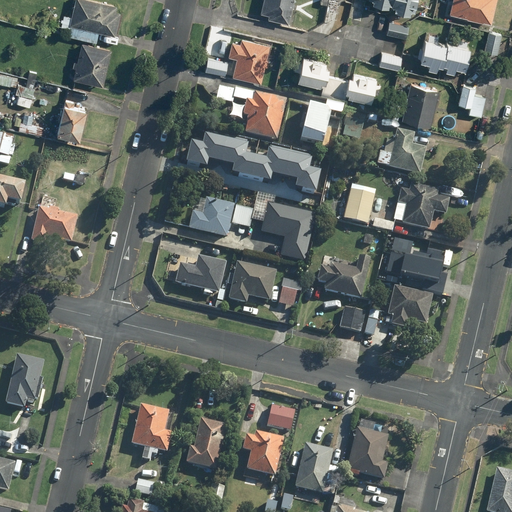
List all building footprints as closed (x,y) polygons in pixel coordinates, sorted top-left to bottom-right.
[(118,12),(114,11),(115,5),(92,0),(74,0),(69,25),(113,35),(118,12)] [(286,23),(291,0),(260,0),(258,11),(266,13),(265,18),(286,23)] [(370,0),(369,3),(386,7),(386,4),(393,5),(391,11),(407,15),(408,9),(413,10),(415,0),(370,0)] [(492,0),(450,0),(447,14),(487,24),(492,0)] [(385,34),(405,38),(407,24),(387,21),(385,34)] [(497,55),(501,34),(486,31),(482,52),(497,55)] [(451,72),(452,67),(461,69),(465,48),(464,48),(466,40),(457,38),(455,46),(435,42),(436,36),(428,34),(426,41),(421,39),(417,61),(426,63),(425,69),(433,70),(434,65),(439,66),(439,64),(444,64),(442,71),(451,72)] [(227,56),(235,57),(231,76),(259,82),(268,43),(239,37),(238,43),(230,41),(227,56)] [(80,42),(76,62),(72,61),(71,67),(74,68),(71,79),(101,86),(110,49),(80,42)] [(401,57),(381,52),(377,66),(398,71),(401,57)] [(325,63),(301,57),(295,81),(319,87),(325,63)] [(228,61),(206,58),(204,72),(226,75),(228,61)] [(18,76),(0,73),(0,84),(16,87),(17,84),(18,76)] [(349,77),(346,76),(342,93),(345,94),(344,97),(368,103),(373,78),(350,73),(349,77)] [(437,90),(408,83),(400,118),(429,125),(437,90)] [(484,97),(472,94),(474,87),(461,85),(457,104),(469,106),(467,114),(479,116),(484,97)] [(240,117),(246,118),(242,135),(274,142),(284,102),(252,94),(250,104),(244,102),(240,117)] [(86,112),(75,110),(76,105),(66,102),(65,107),(62,107),(56,136),(79,141),(86,112)] [(343,105),(324,102),(322,112),(328,113),(341,116),(343,105)] [(328,113),(322,112),(305,108),(297,143),(302,144),(301,152),(311,154),(312,146),(321,148),(328,113)] [(43,136),(47,114),(39,113),(37,126),(32,125),(33,115),(24,113),(22,123),(20,123),(18,131),(43,136)] [(364,119),(345,114),(339,138),(357,143),(364,119)] [(203,141),(192,139),(187,159),(208,164),(209,156),(234,162),(232,170),(271,179),(273,171),(298,177),(296,185),(316,189),(321,168),(310,165),(312,156),(269,146),(267,156),(247,151),(249,141),(205,131),(203,141)] [(412,136),(394,132),(386,170),(417,176),(422,150),(409,147),(412,136)] [(0,166),(7,168),(13,140),(1,138),(0,142),(0,166)] [(267,180),(263,196),(296,202),(299,186),(267,180)] [(20,188),(0,182),(0,211),(0,212),(2,205),(15,208),(20,188)] [(349,187),(340,222),(365,229),(374,194),(349,187)] [(435,193),(408,187),(407,193),(398,191),(395,207),(403,209),(399,226),(426,232),(430,214),(444,217),(448,202),(434,199),(435,193)] [(189,214),(185,231),(224,240),(232,207),(202,200),(198,216),(189,214)] [(282,240),(278,257),(302,263),(313,216),(265,205),(258,234),(282,240)] [(252,211),(235,207),(231,226),(248,229),(252,211)] [(36,209),(28,244),(44,247),(45,239),(69,244),(75,218),(36,209)] [(195,258),(193,269),(177,266),(172,285),(216,295),(223,265),(195,258)] [(321,292),(358,301),(368,261),(356,258),(353,271),(328,265),(326,270),(318,268),(314,283),(323,285),(321,292)] [(244,306),(245,299),(266,304),(273,274),(234,265),(225,302),(244,306)] [(296,293),(279,289),(275,305),(291,309),(296,293)] [(404,330),(406,322),(423,326),(430,298),(391,289),(385,317),(390,318),(388,326),(404,330)] [(364,314),(342,309),(338,330),(359,335),(364,314)] [(378,316),(368,313),(363,332),(373,335),(378,316)] [(440,315),(430,314),(428,335),(438,336),(440,315)] [(41,364),(14,358),(3,406),(22,410),(24,404),(32,405),(41,364)] [(168,435),(161,433),(166,413),(138,407),(128,446),(163,454),(168,435)] [(323,511),(348,414),(319,407),(293,511),(323,511)] [(261,415),(259,428),(289,433),(291,421),(261,415)] [(187,449),(183,466),(214,472),(224,427),(197,421),(191,450),(187,449)] [(381,481),(384,468),(378,467),(385,438),(353,430),(343,472),(381,481)] [(281,440),(252,434),(251,439),(243,437),(239,452),(248,454),(243,472),(272,478),(281,440)] [(0,492),(5,493),(12,465),(0,462),(0,492)] [(511,511),(511,472),(497,469),(486,511),(511,511)] [(154,484),(136,481),(133,497),(151,500),(153,491),(154,484)] [(154,484),(153,491),(164,493),(165,483),(155,481),(154,484)] [(224,489),(209,486),(205,505),(220,508),(224,489)] [(0,511),(5,511),(9,497),(0,495),(0,511)] [(103,498),(99,511),(127,511),(129,503),(103,498)] [(274,511),(276,503),(264,501),(261,511),(274,511)]
